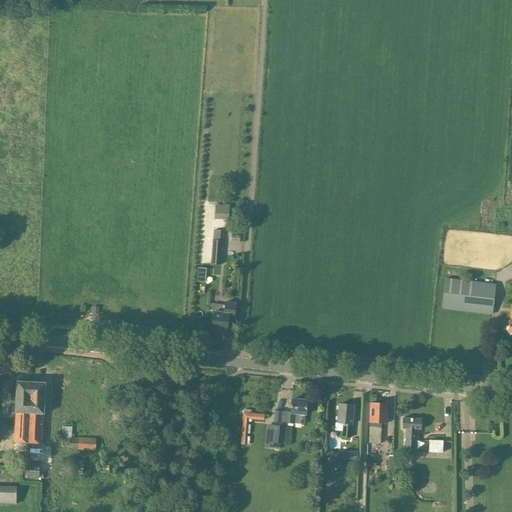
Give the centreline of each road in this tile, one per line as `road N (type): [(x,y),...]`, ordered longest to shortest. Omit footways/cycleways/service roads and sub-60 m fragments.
road 1 (unclassified): [(239,363),(263,0)]
road 2 (tertiary): [(239,363),(511,394)]
road 3 (tertiary): [(0,337),(239,363)]
road 4 (track): [(361,511),(367,378)]
